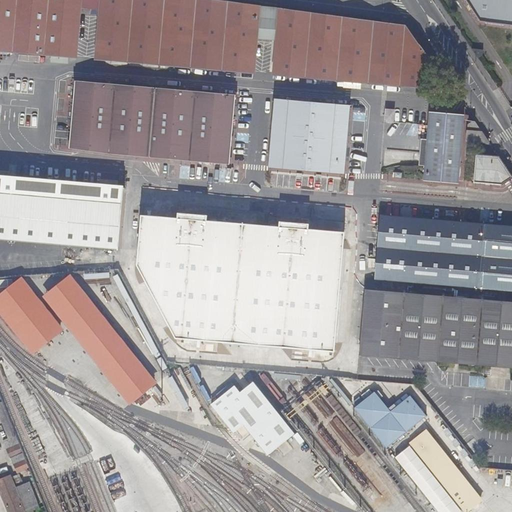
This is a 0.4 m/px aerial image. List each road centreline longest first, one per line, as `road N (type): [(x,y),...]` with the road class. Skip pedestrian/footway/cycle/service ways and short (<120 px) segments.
road 1 (residential): [(251,189),(45,170)]
road 2 (residential): [(259,84),(83,71)]
road 3 (residential): [(357,198),(343,360)]
road 4 (residential): [(511,212),(368,199)]
